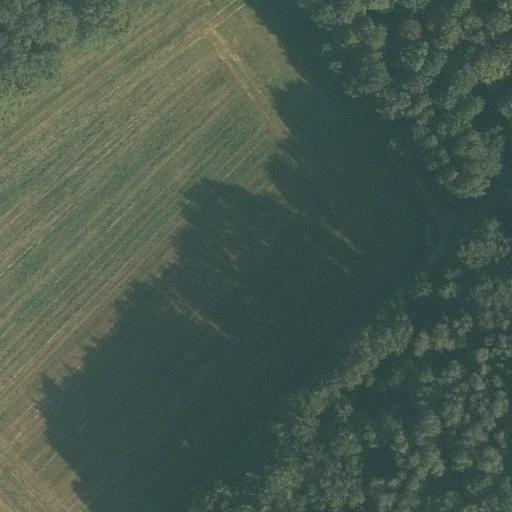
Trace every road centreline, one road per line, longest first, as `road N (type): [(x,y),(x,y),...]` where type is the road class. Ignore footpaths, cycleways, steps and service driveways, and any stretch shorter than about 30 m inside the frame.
road 1 (track): [(193,511),(458,231)]
road 2 (track): [(458,231),(286,0)]
